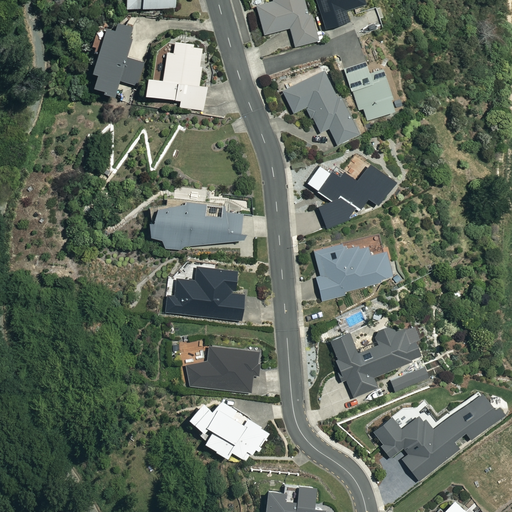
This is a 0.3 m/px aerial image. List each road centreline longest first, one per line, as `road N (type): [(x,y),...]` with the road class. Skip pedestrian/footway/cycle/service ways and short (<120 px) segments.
road 1 (residential): [(366,511),(354,479),(297,427),(272,169),(216,0)]
road 2 (track): [(28,0),(40,71),(0,215)]
road 3 (track): [(0,348),(39,437),(92,511)]
